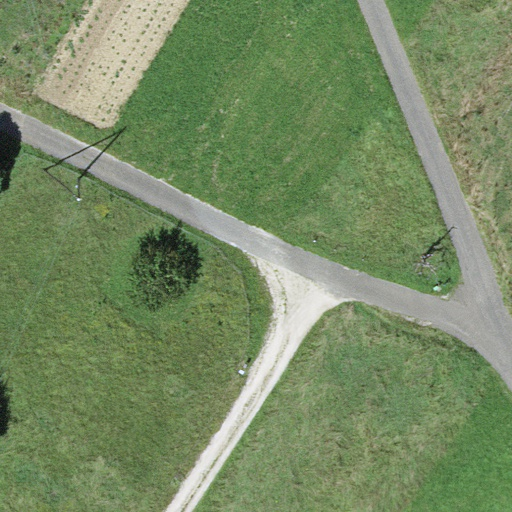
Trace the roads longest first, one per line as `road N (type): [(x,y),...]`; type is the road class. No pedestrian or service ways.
road 1 (track): [(0,116),(327,276),(492,317)]
road 2 (track): [(369,0),(511,359)]
road 3 (track): [(327,276),(173,511)]
